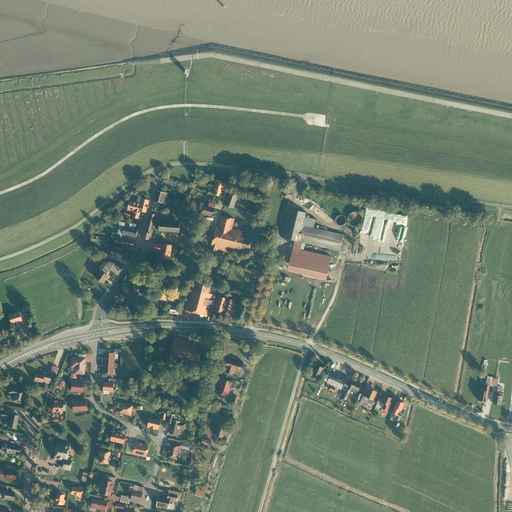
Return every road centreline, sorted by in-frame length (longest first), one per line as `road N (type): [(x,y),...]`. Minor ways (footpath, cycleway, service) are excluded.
road 1 (tertiary): [(101,333),(168,326),(274,338),(511,429)]
road 2 (track): [(0,193),(154,108),(314,117)]
road 3 (track): [(343,257),(304,354),(259,511)]
road 4 (residential): [(96,334),(97,409),(161,442),(146,511)]
road 5 (residential): [(125,268),(162,280),(199,274),(233,165)]
road 6 (residential): [(0,259),(75,226),(161,164)]
